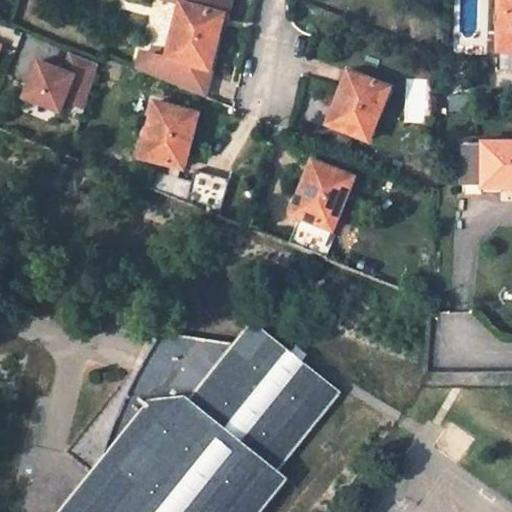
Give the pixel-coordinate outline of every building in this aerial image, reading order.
[(140,70),(203,95),(221,29),(228,0),(164,0),(164,1),(185,5),(181,21),(178,20),(168,58),(145,52),(140,70)] [(228,0),(221,29),(226,31),(233,0),(228,0)] [(511,0),(500,0),(500,69),(511,68),(511,0)] [(40,61),(25,99),(61,113),(65,103),(86,112),(100,65),(72,54),(65,70),(40,61)] [(391,87),(352,72),(345,88),(343,87),(327,123),(369,141),(391,87)] [(200,113),(158,101),(147,138),(151,139),(146,157),(184,168),(200,113)] [(511,142),(467,142),(467,186),(511,186),(511,142)] [(355,177),(314,161),(298,196),(302,198),(295,214),(333,229),(355,177)] [(155,188),(222,215),(231,178),(197,170),(194,180),(159,171),(155,188)] [(129,392),(122,403),(118,411),(116,416),(109,430),(107,438),(116,446),(99,467),(104,471),(109,464),(127,478),(99,511),(247,511),(282,467),(278,464),(342,385),(258,320),(245,336),(167,325),(164,361),(154,374),(146,368),(146,369),(141,374),(136,379),(133,386),(129,392)] [(124,379),(72,445),(99,467),(116,446),(107,438),(109,430),(116,416),(118,411),(122,403),(129,392),(133,386),(124,379)] [(99,511),(127,478),(109,464),(104,471),(70,511),(99,511)]
